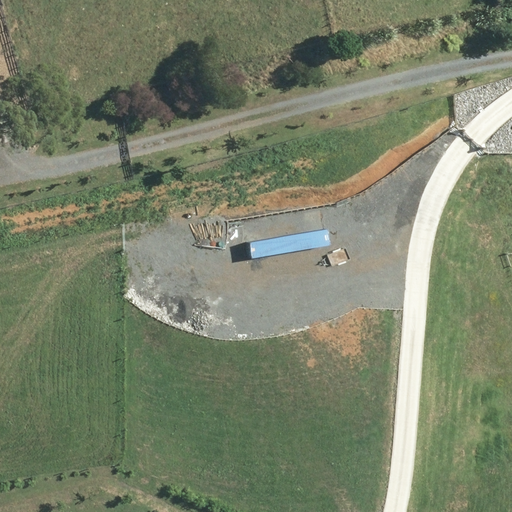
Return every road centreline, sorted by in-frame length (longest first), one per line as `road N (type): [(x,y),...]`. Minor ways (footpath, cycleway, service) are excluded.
road 1 (unknown): [(325,511),(163,329),(162,276),(198,138)]
road 2 (unknown): [(198,138),(373,90),(511,72)]
road 3 (unknown): [(0,178),(198,138)]
